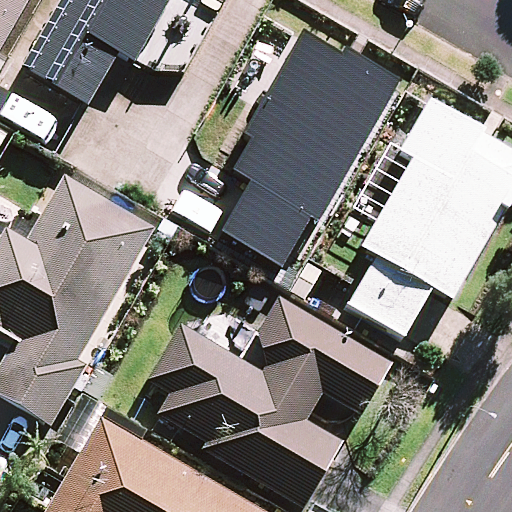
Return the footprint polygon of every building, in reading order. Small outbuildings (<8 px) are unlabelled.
[(0,0),(0,61),(34,0),(0,0)] [(175,0),(77,0),(37,70),(97,104),(127,51),(142,60),(175,0)] [(398,87),(340,54),(336,60),(298,40),(236,140),(247,147),(228,176),(247,188),(219,237),(279,273),(306,222),(315,227),(398,87)] [(10,87),(0,104),(0,120),(53,150),(69,120),(10,87)] [(511,207),(511,134),(440,92),(408,147),(421,155),(370,243),(384,252),(355,302),(412,335),(442,284),(461,295),(511,207)] [(0,125),(0,166),(0,167),(17,134),(0,125)] [(158,224),(69,179),(37,241),(14,229),(0,256),(0,329),(22,341),(0,384),(0,397),(55,426),(158,224)] [(398,363),(289,297),(251,359),(192,324),(158,380),(181,394),(168,415),(311,502),(347,443),(310,421),(329,389),(369,413),(398,363)] [(268,511),(90,411),(37,506),(46,511),(268,511)]
